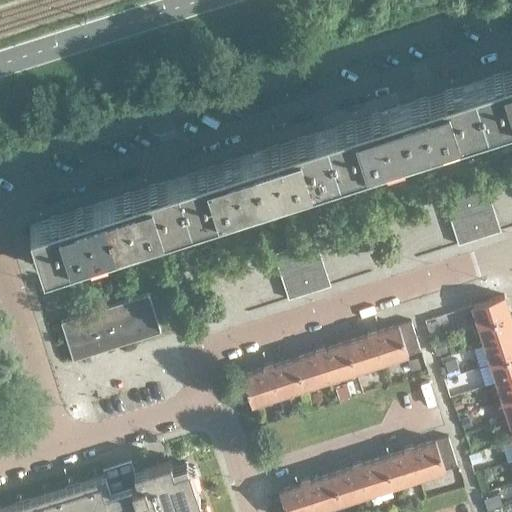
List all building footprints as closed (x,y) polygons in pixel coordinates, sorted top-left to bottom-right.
[(511,68),(473,81),(487,124),(511,116),(511,68)] [(487,124),(473,81),(399,105),(413,148),(440,139),(442,145),(461,139),(459,133),(487,124)] [(413,148),(399,105),(325,129),(339,172),(367,163),(369,168),(387,162),(385,157),(413,148)] [(339,172),(325,129),(251,152),(265,195),(293,187),(294,192),(313,186),(311,181),(339,172)] [(265,195),(251,152),(177,176),(191,219),(219,210),(221,216),(239,210),(238,204),(265,195)] [(191,219),(177,176),(103,200),(117,243),(145,234),(147,240),(165,234),(163,228),(191,219)] [(489,196),(486,184),(464,191),(468,203),(489,196)] [(468,203),(464,191),(443,198),(447,209),(468,203)] [(493,207),(489,196),(468,203),(472,214),(493,207)] [(117,243),(103,200),(29,223),(43,267),(71,258),(73,263),(92,257),(90,252),(117,243)] [(472,214),(468,203),(447,209),(451,221),(472,214)] [(497,218),(493,207),(472,214),(475,225),(497,218)] [(475,225),(472,214),(451,221),(454,232),(475,225)] [(500,230),(497,218),(475,225),(479,237),(500,230)] [(479,237),(475,225),(454,232),(458,243),(479,237)] [(320,250),(316,239),(295,245),(298,257),(320,250)] [(298,257),(295,245),(273,252),(277,264),(298,257)] [(323,261),(320,250),(298,257),(302,268),(323,261)] [(302,268),(298,257),(277,264),(281,275),(302,268)] [(327,273),(323,261),(302,268),(305,279),(327,273)] [(305,279),(302,268),(281,275),(284,286),(305,279)] [(331,284),(327,273),(305,279),(309,291),(331,284)] [(309,291),(305,279),(284,286),(288,298),(309,291)] [(160,331),(148,293),(61,321),(73,359),(160,331)] [(510,313),(504,294),(471,304),(478,324),(510,313)] [(511,333),(511,319),(510,313),(478,324),(484,343),(511,333)] [(420,348),(411,321),(411,320),(411,319),(398,323),(408,353),(420,349),(420,348)] [(408,353),(398,323),(377,330),(376,328),(366,331),(367,334),(346,340),(355,370),(372,365),(370,360),(389,354),(391,358),(408,353)] [(511,354),(511,333),(484,343),(490,362),(511,354)] [(355,370),(346,340),(325,347),(324,345),(314,348),(315,350),(293,357),(303,387),(320,381),(319,377),(338,370),(339,375),(355,370)] [(511,375),(511,354),(490,362),(496,381),(511,375)] [(303,387),(293,357),(273,364),(272,361),(262,364),(263,367),(242,374),(251,403),(268,398),(266,393),(276,390),(286,387),(287,392),(303,387)] [(511,396),(511,375),(496,381),(502,400),(511,396)] [(511,417),(511,396),(502,400),(508,419),(511,417)] [(457,463),(448,436),(448,435),(435,439),(445,468),(457,464),(457,463)] [(445,468),(435,439),(414,446),(413,443),(403,446),(404,449),(383,456),(392,485),(409,480),(407,475),(426,469),(428,474),(445,468)] [(392,485),(383,456),(362,462),(361,460),(351,463),(352,465),(330,472),(340,502),(357,496),(356,492),(375,486),(376,490),(392,485)] [(209,511),(206,501),(201,502),(194,482),(199,480),(194,465),(193,466),(187,463),(187,461),(172,466),(170,460),(134,471),(137,483),(125,487),(120,473),(106,478),(105,474),(0,508),(0,511),(209,511)] [(340,502),(330,472),(310,479),(309,476),(299,479),(300,482),(279,489),(286,511),(304,511),(303,508),(323,502),(324,507),(340,502)]
